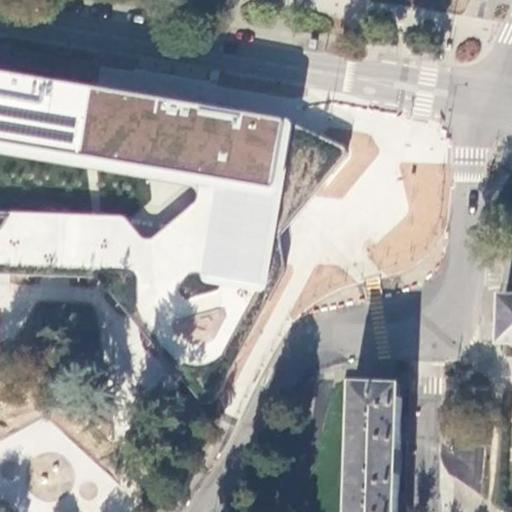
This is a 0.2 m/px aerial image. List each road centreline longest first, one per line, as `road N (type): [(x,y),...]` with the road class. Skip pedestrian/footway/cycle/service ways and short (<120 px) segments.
road 1 (primary): [(0,16),(486,97)]
road 2 (tertiary): [(429,325),(386,339),(313,339),(284,352),(232,466),(201,511)]
road 3 (unknown): [(270,375),(247,282),(248,183)]
road 4 (residential): [(428,511),(429,325)]
road 5 (tertiary): [(486,97),(474,130),(464,271)]
